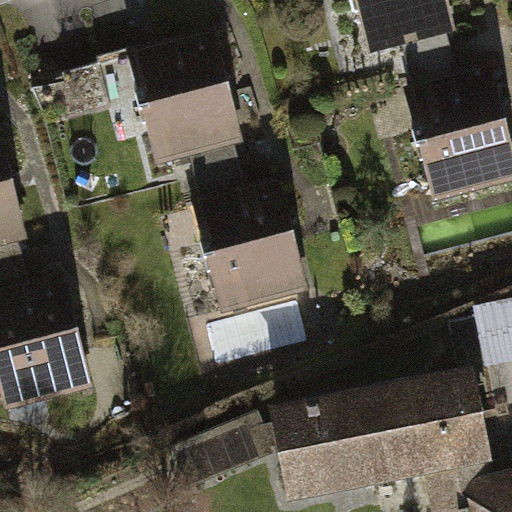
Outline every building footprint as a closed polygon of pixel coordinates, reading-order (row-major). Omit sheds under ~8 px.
[(446,0),(353,0),(357,13),(363,11),(373,49),(405,41),(411,65),(451,55),(445,32),(454,30),(446,0)] [(213,34),(132,55),(143,94),(137,95),(145,124),(150,123),(160,162),(193,153),(199,176),(239,166),(233,142),(241,140),(213,34)] [(451,55),(411,65),(418,89),(409,92),(419,129),(414,131),(422,161),(427,159),(438,198),(511,178),(511,152),(490,71),(458,79),(451,55)] [(0,142),(0,269),(23,263),(16,239),(25,237),(0,142)] [(206,201),(197,203),(207,241),(201,243),(209,273),(215,272),(225,310),(306,289),(278,181),(245,190),(239,166),(199,176),(206,201)] [(0,370),(10,407),(91,386),(62,279),(29,288),(23,263),(0,269),(0,370)] [(511,302),(478,310),(489,363),(511,358),(511,302)] [(285,442),(295,493),(434,467),(443,511),(511,511),(511,492),(482,499),(473,458),(484,456),(469,377),(280,415),(282,424),(262,428),(259,416),(175,450),(189,481),(285,442)]
